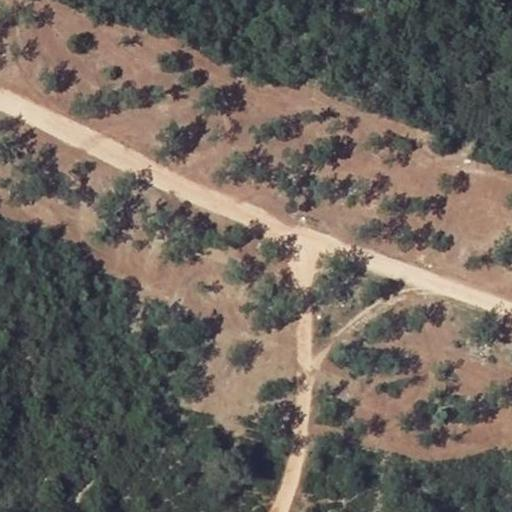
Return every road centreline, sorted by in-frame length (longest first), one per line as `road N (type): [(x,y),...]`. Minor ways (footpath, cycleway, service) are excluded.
road 1 (track): [(0,91),(310,238),(511,304)]
road 2 (track): [(310,238),(327,353),(307,474),(284,511)]
